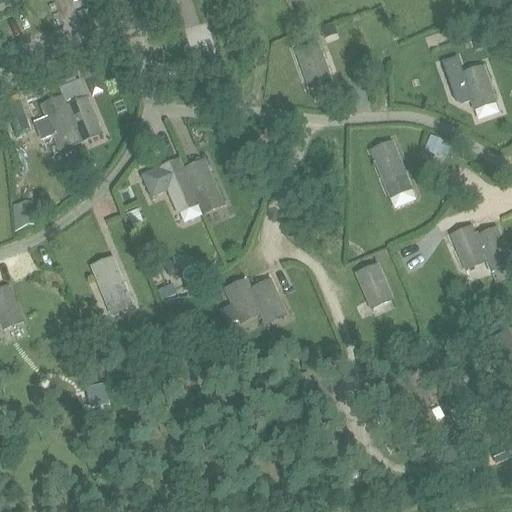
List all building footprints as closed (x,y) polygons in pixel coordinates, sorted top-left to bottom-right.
[(308,87),(329,79),(318,47),(296,55),(308,87)] [(472,108),(494,100),(483,68),(461,75),(472,108)] [(78,140),(66,108),(62,98),(41,107),(46,121),(35,125),(42,141),(53,136),(58,150),(79,141),(78,140)] [(78,140),(100,132),(87,100),(66,108),(78,140)] [(9,120),(24,114),(20,103),(5,109),(9,120)] [(96,161),(115,150),(106,134),(87,145),(96,161)] [(272,141),(265,136),(253,151),(259,156),(272,141)] [(410,188),(405,175),(392,143),(371,152),(388,197),(410,188)] [(196,203),(183,171),(179,161),(142,177),(151,199),(167,192),(175,212),(196,203)] [(221,204),(217,195),(204,163),(183,171),(196,203),(200,213),(221,204)] [(416,190),(395,200),(401,213),(422,203),(416,190)] [(139,229),(149,224),(141,208),(131,214),(139,229)] [(484,260),(476,238),(472,228),(450,237),(464,269),(484,260)] [(497,229),(476,238),(484,260),(488,270),(510,261),(497,229)] [(91,268),(104,300),(109,313),(131,304),(113,259),(91,268)] [(356,275),(361,289),(369,307),(390,298),(377,266),(356,275)] [(221,311),(228,327),(259,313),(250,291),(246,281),(225,291),(231,306),(221,311)] [(259,313),(264,323),(285,313),(270,282),(250,291),(259,313)] [(0,290),(0,325),(1,328),(22,319),(9,287),(0,290)] [(511,371),(511,370),(511,332),(498,339),(511,371)]
